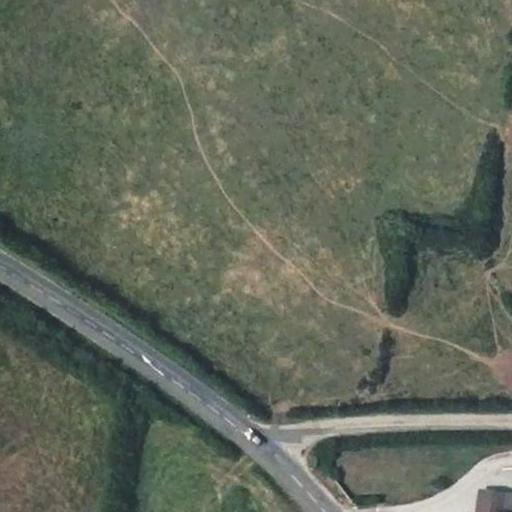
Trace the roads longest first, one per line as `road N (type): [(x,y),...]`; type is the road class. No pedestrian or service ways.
road 1 (tertiary): [(0,265),(261,448)]
road 2 (unclassified): [(261,448),(322,426),(511,421)]
